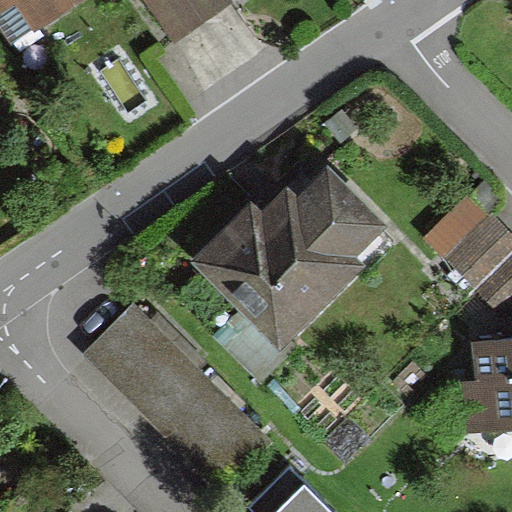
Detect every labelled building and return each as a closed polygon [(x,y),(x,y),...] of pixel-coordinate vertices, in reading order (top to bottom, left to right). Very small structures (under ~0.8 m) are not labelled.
[(80,0),(0,0),(0,15),(7,10),(17,4),(36,31),(80,0)] [(233,0),(144,0),(174,42),(235,1),(233,0)] [(0,28),(14,47),(36,31),(17,4),(7,10),(0,15),(0,28)] [(253,201),(191,263),(282,352),(367,265),(359,257),(389,226),(329,167),(300,196),(289,185),(263,211),(253,201)] [(424,237),(446,259),(493,213),(504,203),(484,183),(470,197),(467,195),(424,237)] [(446,259),(477,290),(511,256),(511,232),(493,213),(446,259)] [(511,256),(477,290),(510,325),(511,323),(511,256)] [(150,321),(134,304),(84,354),(220,490),(270,440),(192,362),(201,353),(158,312),(150,321)] [(511,337),(473,342),(477,381),(462,382),(468,436),(511,431),(511,337)] [(276,511),(305,485),(289,469),(249,507),(253,511),(276,511)] [(332,511),(305,485),(276,511),(332,511)]
